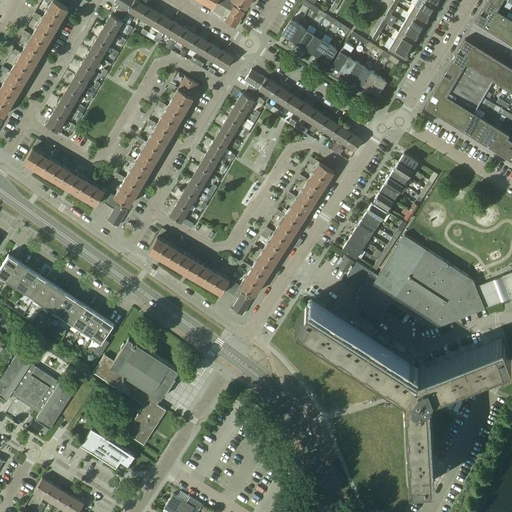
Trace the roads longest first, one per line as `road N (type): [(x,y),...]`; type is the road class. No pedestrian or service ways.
road 1 (residential): [(149,210),(213,247),(227,244),(289,149),(310,145),(353,172)]
road 2 (residential): [(26,121),(93,158),(102,156),(155,65),(173,61),(220,88)]
road 3 (residential): [(511,321),(496,318),(424,345),(294,263)]
road 4 (tertiary): [(338,511),(303,422),(266,376),(233,359)]
road 5 (tertiary): [(233,359),(294,424),(332,511)]
road 6 (residential): [(133,511),(233,359)]
road 7 (residential): [(0,224),(122,312),(137,290)]
road 8 (tertiary): [(137,290),(0,192)]
road 9 (residential): [(428,511),(489,390),(511,374)]
road 10 (residential): [(382,129),(249,44)]
road 11 (residential): [(124,253),(0,164)]
road 12 (residential): [(149,210),(161,190),(157,176),(174,147),(188,144),(220,88)]
road 13 (residential): [(245,338),(124,253)]
road 14 (residential): [(398,123),(470,0)]
road 15 (residential): [(398,123),(511,188)]
road 16 (residential): [(26,121),(30,92),(90,12)]
